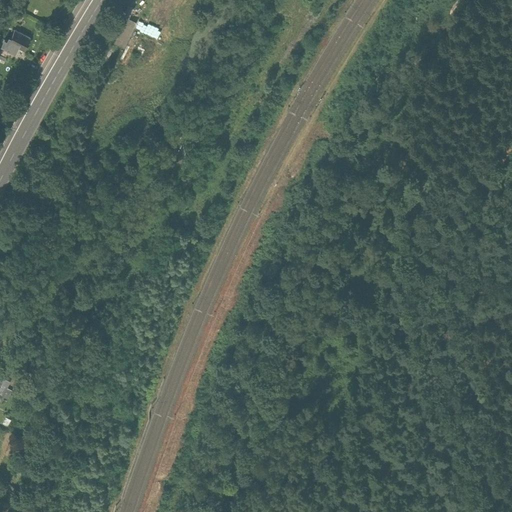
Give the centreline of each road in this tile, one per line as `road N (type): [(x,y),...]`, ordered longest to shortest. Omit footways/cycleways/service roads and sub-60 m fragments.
road 1 (track): [(0,330),(179,175)]
road 2 (primary): [(0,181),(102,0)]
